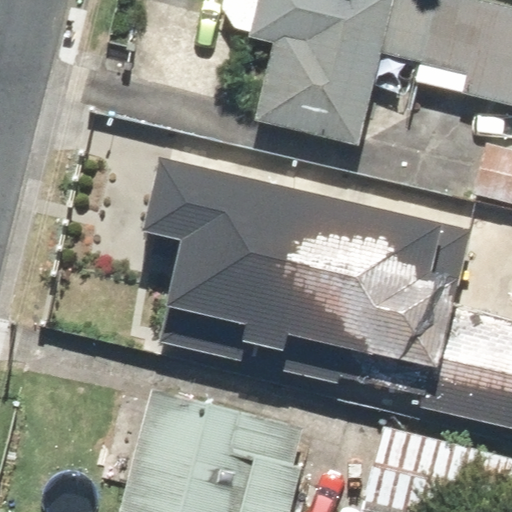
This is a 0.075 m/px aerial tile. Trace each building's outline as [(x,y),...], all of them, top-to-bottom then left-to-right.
[(417,75),(511,98),(511,0),(241,0),(236,18),(285,31),(264,113),(371,141),(393,52),(421,59),(417,75)] [(511,137),(492,132),(476,190),(511,199),(511,137)] [(495,217),(185,142),(166,222),(209,232),(195,292),(253,306),(243,345),(511,409),(511,299),(478,291),(495,217)] [(305,511),(328,422),(166,381),(132,511),(305,511)] [(511,511),(511,444),(387,418),(367,511),(511,511)]
